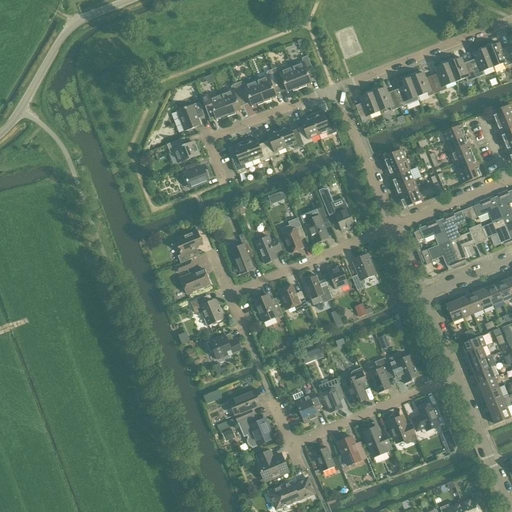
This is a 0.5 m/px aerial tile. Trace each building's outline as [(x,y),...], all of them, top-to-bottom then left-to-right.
[(490,44),(485,46),(493,67),(503,63),(505,67),(511,64),(511,59),(507,47),(501,49),(499,44),(493,46),(492,45),(492,44),(490,44)] [(475,60),(469,62),(476,78),(485,75),(483,71),(493,67),(485,46),(480,49),(479,49),(478,50),(479,52),(473,54),(475,60)] [(303,62),(291,67),(300,89),(306,87),(306,85),(311,83),(309,77),(315,75),(307,56),(303,58),(302,60),(303,62)] [(453,59),(447,61),(455,82),(465,78),(467,82),(476,78),(469,62),(463,64),(461,58),(455,61),(455,60),(454,59),(453,59)] [(437,74),(431,77),(438,93),(447,90),(445,86),(455,82),(447,61),(442,63),(441,64),(441,65),(441,66),(435,69),(437,74)] [(276,68),(272,70),(279,89),(285,87),(287,92),(292,90),(293,92),(300,89),(291,67),(279,71),(279,69),(276,68)] [(267,76),(256,81),(264,103),(271,101),(270,99),(276,96),(274,91),(279,89),(272,70),(267,72),(266,74),(267,76)] [(415,74),(409,76),(418,97),(428,93),(429,97),(438,93),(431,77),(425,79),(423,73),(417,75),(417,74),(416,74),(415,74)] [(399,89),(394,91),(400,108),(409,104),(407,101),(418,97),(409,76),(404,78),(403,79),(403,80),(403,81),(397,83),(399,89)] [(241,82),(236,84),(244,103),(249,100),(251,106),(257,104),(258,106),(264,103),(256,81),(244,85),(243,83),(241,82)] [(232,90),(220,94),(229,117),(236,115),(235,112),(240,110),(238,105),(244,103),(236,84),(232,86),(231,88),(232,90)] [(377,89),(372,91),(380,112),(390,108),(391,111),(400,108),(394,91),(388,94),(385,88),(380,90),(379,89),(378,89),(377,89)] [(380,112),(372,91),(366,93),(365,94),(365,95),(365,96),(359,98),(362,104),(355,106),(362,123),(371,119),(370,115),(380,112)] [(229,117),(220,94),(209,99),(208,97),(206,96),(201,98),(208,117),(214,114),(216,120),(221,118),(222,120),(229,117)] [(198,117),(204,115),(199,103),(177,112),(185,132),(201,126),(198,117)] [(492,113),(496,123),(511,116),(511,108),(511,105),(492,113)] [(313,116),(312,117),(319,135),(326,132),(328,136),(337,132),(331,117),(325,119),(323,112),(318,114),(317,113),(312,116),(313,116)] [(303,127),(297,129),(303,146),(313,142),(311,138),(319,135),(312,117),(310,117),(310,116),(305,118),(305,119),(300,121),(303,127)] [(511,116),(496,123),(500,133),(511,128),(511,116)] [(279,129),(278,130),(285,148),(293,145),(294,149),(303,146),(297,129),(297,130),(292,132),(289,126),(284,127),(279,129)] [(441,133),(446,144),(464,136),(460,126),(441,133)] [(511,128),(500,133),(504,143),(511,139),(511,128)] [(269,140),(263,142),(270,159),(279,155),(278,151),(285,148),(278,130),(277,130),(277,129),(271,132),(272,132),(267,134),(269,140)] [(446,144),(450,154),(469,146),(464,136),(446,144)] [(175,152),(179,163),(199,155),(194,142),(187,145),(184,138),(167,145),(170,154),(175,152)] [(246,143),(244,143),(252,162),(259,159),(261,162),(270,159),(263,142),(263,143),(258,145),(256,139),(251,141),(250,140),(245,142),(246,143)] [(252,162),(244,143),(243,143),(238,145),(233,147),(236,154),(230,156),(236,172),(246,168),(244,164),(252,162)] [(450,154),(454,164),(473,156),(469,146),(450,154)] [(383,157),(387,168),(406,160),(402,150),(383,157)] [(454,164),(458,174),(477,166),(473,156),(454,164)] [(387,168),(391,178),(410,170),(406,160),(387,168)] [(208,178),(209,175),(207,171),(204,169),(203,167),(199,168),(197,163),(185,168),(187,173),(184,174),(189,188),(209,181),(208,178)] [(477,166),(458,174),(462,184),(481,176),(477,166)] [(391,178),(395,188),(414,180),(410,170),(391,178)] [(395,188),(399,198),(418,190),(414,180),(395,188)] [(324,189),(318,191),(332,225),(338,222),(342,232),(354,227),(345,204),(333,209),(331,205),(333,204),(333,203),(327,189),(325,190),(324,189)] [(418,190),(399,198),(404,208),(422,200),(418,190)] [(498,196),(494,198),(503,219),(511,215),(511,210),(509,204),(511,203),(511,190),(504,194),(503,193),(498,195),(498,196)] [(503,219),(494,198),(490,200),(489,199),(484,201),(484,202),(473,207),(477,218),(488,213),(491,220),(492,223),(492,224),(503,219)] [(242,207),(236,209),(238,213),(239,217),(245,215),(243,211),(242,207)] [(316,210),(300,217),(303,224),(306,223),(314,244),(328,238),(325,229),(323,225),(328,223),(322,208),(317,210),(316,210)] [(444,218),(440,220),(449,241),(460,237),(459,237),(458,232),(460,231),(462,227),(461,224),(472,220),(467,209),(450,216),(449,215),(444,217),(444,218)] [(511,215),(503,219),(511,241),(511,215)] [(300,240),(306,238),(297,218),(288,222),(289,226),(280,229),(290,254),(303,248),(300,240)] [(480,240),(481,243),(487,241),(486,239),(496,235),(501,245),(506,243),(507,246),(511,243),(511,241),(503,219),(492,224),(492,223),(482,228),(482,230),(476,232),(480,240)] [(434,236),(438,246),(449,241),(440,220),(436,222),(435,221),(430,223),(430,224),(419,229),(419,231),(414,233),(418,244),(424,242),(423,240),(434,236)] [(194,247),(202,244),(197,231),(177,239),(179,243),(177,244),(181,255),(177,256),(181,264),(198,256),(194,247)] [(481,243),(480,240),(476,232),(471,234),(470,232),(459,237),(460,237),(449,241),(459,266),(465,263),(463,260),(468,258),(464,248),(474,244),(475,245),(481,243)] [(275,254),(281,251),(276,239),(270,242),(268,237),(256,242),(265,264),(278,259),(275,254)] [(438,246),(421,252),(418,254),(421,263),(425,262),(427,265),(433,263),(432,261),(442,257),(447,267),(452,265),(453,268),(459,266),(449,241),(438,246)] [(249,259),(255,257),(250,244),(244,246),(244,245),(231,250),(237,266),(238,268),(240,272),(241,274),(253,269),(249,259)] [(362,281),(376,275),(368,254),(352,261),(358,275),(352,278),(357,291),(365,288),(362,281)] [(175,267),(178,273),(193,267),(190,261),(175,267)] [(330,278),(325,280),(332,298),(343,293),(341,288),(348,285),(340,266),(327,271),(330,278)] [(180,278),(187,295),(210,285),(203,269),(180,278)] [(332,298),(325,280),(324,280),(326,285),(321,288),(316,276),(303,281),(313,305),(322,302),(323,303),(332,300),(331,298),(332,298)] [(511,295),(506,280),(496,285),(503,302),(511,298),(511,295)] [(311,315),(304,297),(298,300),(292,285),(279,291),(287,310),(295,307),(297,312),(302,310),(302,312),(305,311),(307,317),(311,315)] [(496,285),(486,289),(493,306),(503,302),(496,285)] [(486,289),(476,293),(483,310),(493,306),(486,289)] [(476,293),(466,297),(473,314),(483,310),(476,293)] [(283,317),(276,299),(270,301),(268,295),(254,301),(263,323),(275,318),(276,320),(283,317)] [(222,318),(223,316),(216,299),(206,303),(203,297),(190,303),(194,314),(196,314),(201,312),(207,326),(222,320),(221,318),(222,318)] [(466,297),(456,301),(463,318),(473,314),(466,297)] [(463,318),(456,301),(446,305),(453,323),(463,318)] [(363,305),(355,308),(359,318),(367,315),(364,308),(364,307),(363,305)] [(370,306),(364,308),(367,315),(373,313),(370,306)] [(511,321),(508,315),(504,317),(504,316),(498,319),(501,325),(511,321)] [(340,319),(334,322),(337,328),(337,329),(343,327),(343,326),(340,319)] [(511,334),(508,325),(502,328),(506,338),(511,335),(511,334)] [(371,328),(366,331),(368,336),(374,334),(371,328)] [(187,332),(179,335),(183,343),(190,341),(187,332)] [(213,351),(217,360),(227,356),(228,357),(233,355),(233,354),(241,350),(237,339),(233,341),(230,334),(225,336),(225,335),(206,343),(210,352),(213,351)] [(384,349),(391,347),(386,336),(380,339),(384,349)] [(462,344),(466,354),(486,346),(482,336),(462,344)] [(343,339),(335,341),(337,347),(345,344),(343,339)] [(466,354),(470,364),(486,358),(482,348),(486,346),(466,354)] [(319,349),(301,356),(305,364),(322,357),(319,349)] [(412,381),(411,380),(419,377),(416,369),(411,358),(409,359),(408,356),(398,360),(397,358),(395,357),(387,360),(395,377),(400,375),(404,384),(412,381)] [(310,362),(317,380),(329,375),(322,358),(310,362)] [(385,374),(390,371),(385,358),(375,362),(378,370),(369,373),(378,394),(391,388),(385,374)] [(470,364),(474,374),(490,368),(486,358),(470,364)] [(213,366),(217,376),(227,372),(225,367),(221,369),(219,364),(218,363),(213,366)] [(474,374),(478,384),(494,378),(494,377),(498,376),(494,366),(490,368),(474,374)] [(345,381),(354,404),(367,398),(361,385),(367,382),(361,368),(352,372),(351,374),(351,376),(351,379),(345,381)] [(478,384),(482,394),(498,388),(494,378),(478,384)] [(319,386),(330,414),(342,408),(339,399),(344,397),(337,379),(319,386)] [(482,394),(486,404),(503,398),(498,388),(482,394)] [(204,396),(207,404),(223,397),(219,389),(204,396)] [(238,423),(254,417),(251,410),(260,406),(258,403),(262,401),(258,390),(237,398),(229,402),(238,423)] [(295,401),(304,424),(318,418),(316,413),(322,410),(315,393),(304,397),(302,392),(293,396),(295,401)] [(486,404),(490,414),(511,406),(507,396),(503,398),(486,404)] [(416,417),(411,419),(416,430),(416,431),(425,428),(426,431),(439,426),(439,425),(436,418),(440,417),(437,408),(432,410),(430,405),(429,405),(428,404),(422,406),(423,408),(417,410),(420,415),(416,417)] [(511,407),(511,406),(490,414),(495,425),(511,418),(511,417),(511,407)] [(254,417),(238,423),(244,437),(247,436),(248,438),(247,439),(247,441),(247,443),(248,445),(249,446),(250,447),(252,448),(273,439),(265,419),(255,423),(253,418),(254,417)] [(418,440),(416,435),(412,427),(407,430),(401,417),(388,422),(396,444),(405,440),(407,445),(418,440)] [(233,419),(217,426),(219,431),(235,425),(233,419)] [(386,452),(392,450),(386,435),(380,438),(376,427),(363,432),(373,458),(386,452)] [(232,429),(222,434),(225,442),(235,438),(232,429)] [(456,448),(449,430),(442,433),(451,454),(454,453),(456,448)] [(361,460),(366,458),(360,443),(355,445),(352,437),(338,443),(347,466),(361,460)] [(336,471),(342,469),(337,457),(332,460),(327,447),(314,453),(322,472),(334,467),(336,471)] [(257,465),(264,481),(286,472),(280,456),(273,459),(269,451),(256,456),(260,464),(257,465)] [(269,493),(276,509),(314,494),(308,479),(292,485),(291,483),(269,493)] [(473,499),(461,504),(464,511),(482,511),(482,510),(487,508),(480,491),(471,495),(473,499)] [(445,492),(436,496),(439,504),(448,501),(445,492)]
